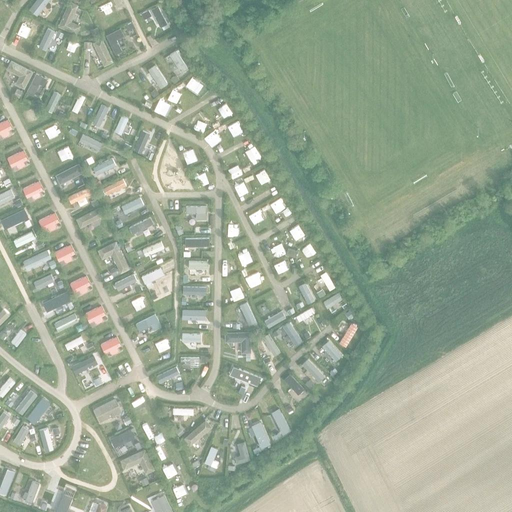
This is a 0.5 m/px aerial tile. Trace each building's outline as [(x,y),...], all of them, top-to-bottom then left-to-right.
[(37,15),(48,0),(35,0),(29,9),(37,15)] [(96,14),(115,5),(112,0),(108,0),(92,8),(96,14)] [(58,26),(76,34),(80,25),(71,21),(78,4),(69,1),(58,26)] [(167,24),(157,5),(151,9),(160,27),(167,24)] [(144,19),(151,15),(148,10),(141,14),(144,19)] [(21,36),(29,20),(24,18),(16,33),(21,36)] [(106,35),(115,54),(122,50),(116,39),(124,35),(120,28),(106,35)] [(45,29),(38,44),(43,47),(50,32),(45,29)] [(92,42),(104,66),(113,61),(102,38),(92,42)] [(64,43),(55,62),(62,65),(71,46),(64,43)] [(11,60),(6,69),(19,75),(15,84),(24,88),(33,71),(11,60)] [(36,73),(26,92),(33,95),(39,83),(43,85),(47,78),(36,73)] [(54,91),(45,109),(52,112),(60,94),(54,91)] [(77,112),(85,97),(80,94),(72,110),(77,112)] [(101,105),(92,123),(98,125),(103,114),(105,115),(107,110),(105,110),(106,107),(101,105)] [(21,112),(31,117),(30,119),(34,121),(35,119),(38,120),(41,114),(24,106),(21,112)] [(121,115),(114,131),(121,134),(128,118),(121,115)] [(44,136),(60,129),(58,123),(42,131),(44,136)] [(142,129),(133,149),(140,152),(148,132),(142,129)] [(98,141),(83,134),(80,141),(95,148),(98,141)] [(67,143),(47,153),(50,159),(61,154),(63,158),(67,156),(65,152),(70,149),(67,143)] [(242,149),(227,157),(235,174),(251,167),(242,149)] [(97,172),(115,163),(112,157),(94,166),(97,172)] [(60,184),(83,172),(78,163),(55,175),(60,184)] [(122,178),(103,188),(107,194),(126,185),(122,178)] [(71,203),(92,193),(89,186),(68,197),(71,203)] [(0,202),(11,196),(8,191),(0,195),(0,202)] [(135,197),(114,208),(119,219),(124,217),(123,215),(129,212),(130,214),(134,211),(133,209),(140,206),(135,197)] [(80,227),(104,215),(100,206),(76,219),(80,227)] [(206,206),(185,206),(185,212),(196,212),(196,219),(206,219),(206,206)] [(6,226),(21,217),(18,212),(3,220),(6,226)] [(150,216),(129,227),(132,234),(135,232),(137,235),(143,232),(141,229),(153,223),(150,216)] [(16,246),(34,238),(31,231),(13,240),(16,246)] [(111,254),(120,273),(129,268),(116,241),(98,249),(102,258),(111,254)] [(141,256),(156,249),(154,244),(138,251),(141,256)] [(42,252),(24,260),(26,266),(35,262),(36,265),(42,262),(41,259),(44,258),(42,252)] [(188,268),(208,268),(208,261),(188,260),(188,268)] [(160,267),(141,276),(145,283),(147,286),(152,284),(151,280),(164,274),(160,267)] [(53,272),(34,281),(36,287),(48,281),(49,284),(55,282),(53,279),(56,278),(53,272)] [(133,273),(117,280),(120,286),(130,281),(132,283),(137,281),(133,273)] [(58,290),(64,287),(66,286),(63,281),(61,282),(61,281),(55,284),(58,290)] [(64,292),(43,302),(47,309),(61,302),(62,305),(68,302),(64,292)] [(324,309),(341,298),(337,292),(320,302),(324,309)] [(128,308),(146,300),(143,293),(125,302),(128,308)] [(271,293),(255,302),(262,315),(269,311),(266,306),(275,300),(271,293)] [(295,312),(292,306),(285,309),(289,315),(295,312)] [(299,321),(314,312),(311,307),(296,316),(299,321)] [(3,308),(0,311),(0,323),(9,315),(3,308)] [(155,313),(135,323),(139,330),(151,324),(153,329),(161,325),(155,313)] [(68,316),(54,323),(57,328),(61,326),(62,329),(68,326),(66,323),(71,321),(68,316)] [(289,321),(274,331),(277,335),(287,329),(291,336),(296,332),(289,321)] [(345,346),(357,327),(356,326),(356,325),(353,323),(352,324),(351,323),(339,342),(345,346)] [(20,329),(11,341),(17,345),(26,333),(20,329)] [(250,331),(225,332),(225,341),(241,341),(241,352),(250,352),(250,331)] [(182,341),(200,341),(201,333),(182,333),(182,341)] [(262,337),(274,355),(280,351),(268,333),(262,337)] [(165,335),(145,345),(149,352),(157,348),(159,352),(163,350),(161,346),(169,342),(165,335)] [(80,336),(65,344),(67,349),(77,344),(78,347),(84,344),(82,341),(83,341),(80,336)] [(340,354),(328,339),(323,343),(335,357),(340,354)] [(199,356),(180,356),(180,363),(190,363),(190,366),(199,366),(199,356)] [(91,357),(75,365),(78,370),(88,365),(90,367),(95,365),(91,357)] [(321,371),(308,359),(304,363),(316,376),(321,371)] [(248,371),(230,363),(228,370),(245,377),(248,371)] [(176,366),(160,374),(162,380),(171,375),(172,377),(177,374),(176,372),(178,371),(176,366)] [(304,389),(289,373),(284,379),(298,394),(304,389)] [(0,394),(2,396),(15,381),(9,377),(0,387),(0,394)] [(24,410),(35,396),(30,393),(24,400),(22,398),(18,403),(20,405),(19,407),(24,410)] [(115,398),(93,409),(99,422),(122,410),(119,406),(122,405),(120,401),(117,402),(115,398)] [(272,413),(281,430),(288,426),(279,409),(272,413)] [(43,422),(59,417),(56,410),(46,413),(45,410),(39,412),(43,422)] [(3,413),(0,416),(0,426),(3,422),(6,424),(9,419),(7,417),(8,416),(3,413)] [(190,445),(212,426),(205,419),(184,438),(190,445)] [(253,423),(261,441),(268,438),(261,420),(253,423)] [(18,445),(27,429),(22,426),(13,442),(18,445)] [(114,445),(133,436),(130,429),(111,438),(114,445)] [(40,432),(44,449),(51,447),(46,430),(40,432)] [(249,459),(244,441),(237,443),(241,455),(235,457),(236,463),(249,459)] [(257,452),(266,448),(263,443),(255,447),(257,452)] [(211,446),(204,462),(209,464),(207,468),(213,470),(214,467),(216,467),(218,461),(213,459),(217,448),(211,446)] [(145,448),(120,460),(124,469),(140,461),(145,473),(154,469),(145,448)] [(0,489),(6,492),(13,473),(7,471),(6,475),(3,474),(1,478),(4,479),(0,489)] [(31,503),(39,483),(32,480),(28,492),(25,491),(23,497),(25,498),(25,500),(31,503)] [(63,511),(72,491),(65,488),(59,502),(57,501),(54,507),(57,508),(55,511),(63,511)] [(172,511),(164,494),(151,500),(156,511),(172,511)] [(105,511),(108,505),(99,502),(94,511),(105,511)]
